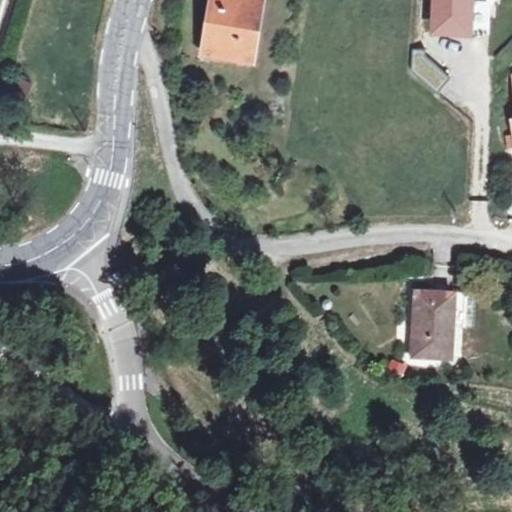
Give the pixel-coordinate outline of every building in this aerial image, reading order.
[(213,0),(205,49),(211,50),(252,57),(261,0),(213,0)] [(432,0),(431,34),(473,36),(474,0),(432,0)] [(251,65),(252,57),(211,50),(210,57),(251,65)] [(0,98),(26,106),(34,81),(7,73),(0,98)] [(450,359),(452,327),(453,295),(415,292),(412,357),(450,359)] [(466,296),(453,295),(452,327),(464,328),(466,296)]
